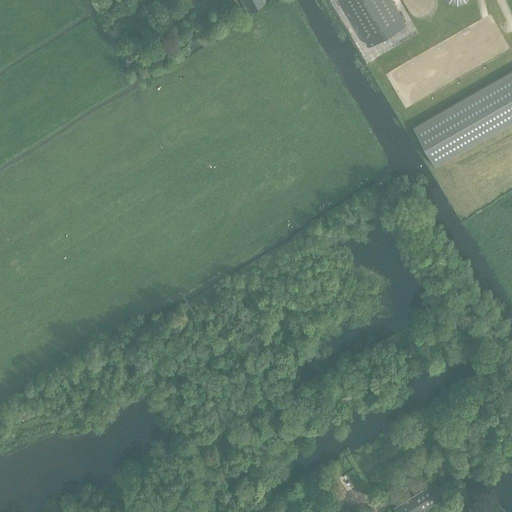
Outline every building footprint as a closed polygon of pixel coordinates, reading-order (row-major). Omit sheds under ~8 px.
[(242,0),(250,12),(267,1),(266,0),(242,0)] [(391,0),(342,0),(369,46),(406,24),(391,0)] [(174,10),(170,13),(173,19),(178,17),(174,10)] [(511,121),(511,70),(414,127),(435,165),(511,121)] [(433,481),(394,505),(398,511),(417,511),(443,496),(433,481)]
